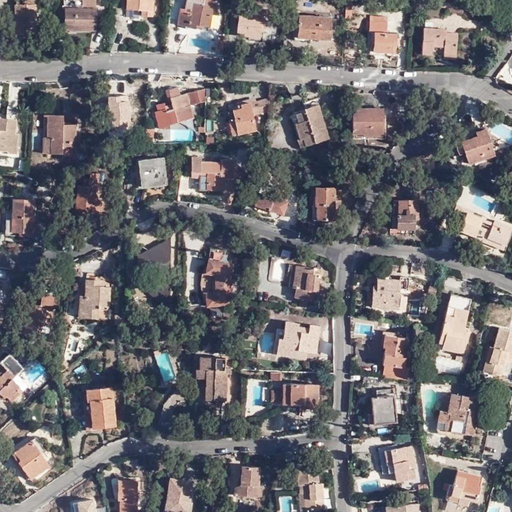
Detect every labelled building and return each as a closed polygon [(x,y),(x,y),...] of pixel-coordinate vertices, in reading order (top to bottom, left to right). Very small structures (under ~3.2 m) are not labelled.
[(11,0),(12,28),(32,28),(31,0),(11,0)] [(72,16),(71,21),(93,23),(95,0),(63,0),(62,15),(72,16)] [(150,0),(123,0),(124,2),(140,3),(140,8),(150,9),(150,0)] [(175,27),(192,31),(193,26),(200,27),(207,28),(213,0),(200,0),(200,4),(190,3),(188,14),(179,12),(175,27)] [(236,29),(258,31),(259,18),(263,18),(265,4),(253,2),(253,8),(237,7),(236,29)] [(328,12),(299,9),(299,20),(296,20),(295,32),(326,34),(328,12)] [(386,12),(367,11),(367,23),(372,24),(371,42),(390,43),(395,43),(396,25),(386,24),(386,12)] [(442,39),(441,46),(454,46),(456,27),(444,25),(444,23),(422,20),(420,47),(431,48),(432,39),(442,39)] [(166,118),(192,111),(188,98),(203,94),(203,81),(178,88),(176,80),(163,83),(165,92),(168,91),(171,103),(163,105),(166,118)] [(109,114),(109,121),(127,121),(127,89),(117,89),(117,96),(100,97),(101,114),(109,114)] [(226,105),(231,128),(254,123),(251,108),(267,105),(268,91),(238,97),(239,97),(239,101),(236,102),(230,103),(231,104),(226,105)] [(315,97),(304,101),(305,104),(295,107),(305,138),(327,130),(315,97)] [(49,139),(62,140),(63,133),(73,133),(74,109),(63,108),(63,99),(47,98),(46,120),(42,120),(41,138),(49,139)] [(350,127),(383,127),(383,102),(351,102),(350,127)] [(0,147),(9,148),(10,128),(7,128),(7,115),(0,114),(0,147)] [(471,122),(464,126),(466,130),(443,145),(448,153),(454,149),(459,156),(483,139),(471,122)] [(163,147),(133,151),(137,182),(167,176),(163,147)] [(197,165),(205,165),(204,183),(219,184),(219,170),(223,171),(231,171),(232,152),(219,152),(219,155),(199,154),(199,150),(189,150),(189,165),(197,165)] [(25,165),(25,153),(18,153),(17,164),(25,165)] [(205,165),(197,165),(197,183),(204,183),(205,165)] [(511,175),(506,169),(501,173),(507,179),(509,177),(511,180),(511,175)] [(69,203),(98,206),(99,192),(93,191),(94,177),(76,175),(75,181),(72,180),(69,203)] [(256,187),(251,200),(279,209),(287,187),(272,181),(268,191),(256,187)] [(315,214),(332,212),(332,202),(335,201),(336,192),(330,192),(330,183),(313,184),(315,214)] [(416,211),(415,192),(398,193),(399,208),(394,209),(395,222),(410,221),(409,211),(416,211)] [(30,220),(29,195),(9,195),(8,220),(4,220),(5,230),(37,230),(37,219),(30,220)] [(458,225),(473,231),(477,220),(480,213),(465,207),(458,225)] [(478,234),(492,240),(495,235),(504,238),(511,221),(502,217),(500,220),(491,217),(488,225),(483,222),(478,234)] [(472,232),(478,234),(483,222),(477,220),(473,231),(472,232)] [(495,235),(492,240),(502,244),(504,238),(495,235)] [(133,277),(167,307),(168,284),(154,274),(154,266),(170,258),(169,240),(155,246),(158,252),(150,256),(148,250),(135,255),(133,277)] [(232,263),(208,260),(206,272),(214,274),(215,292),(205,294),(206,307),(232,303),(232,263)] [(308,295),(320,297),(323,283),(318,282),(319,269),(313,268),(314,263),(292,260),(289,281),(295,283),(295,293),(300,294),(308,295)] [(79,311),(93,312),(93,304),(104,305),(106,281),(98,281),(98,272),(83,271),(81,289),(79,311)] [(202,294),(205,294),(215,292),(214,274),(206,272),(202,272),(201,277),(201,283),(201,288),(202,294)] [(373,300),(399,304),(400,292),(409,293),(412,277),(402,275),(402,277),(382,274),(380,286),(376,285),(373,300)] [(430,280),(429,280),(427,288),(435,289),(437,281),(430,280)] [(38,288),(38,299),(51,300),(51,289),(38,288)] [(450,289),(445,310),(451,312),(453,303),(468,307),(471,294),(450,289)] [(308,295),(300,294),(299,302),(306,303),(308,295)] [(51,300),(38,299),(23,298),(22,308),(26,308),(24,328),(39,329),(40,319),(48,320),(51,300)] [(451,312),(445,310),(438,337),(442,338),(440,343),(462,348),(467,332),(457,329),(458,326),(462,327),(468,307),(453,303),(451,312)] [(93,304),(93,312),(104,313),(104,305),(93,304)] [(321,320),(310,320),(310,328),(299,327),(299,321),(285,321),(285,329),(280,329),(279,350),(313,352),(313,346),(320,346),(321,320)] [(511,347),(511,326),(499,322),(494,342),(492,342),(484,366),(501,371),(506,355),(509,356),(511,347)] [(386,359),(383,373),(406,378),(409,364),(403,363),(404,359),(403,359),(405,347),(407,335),(386,330),(383,343),(387,344),(383,359),(386,359)] [(432,358),(434,350),(428,348),(426,357),(432,358)] [(10,397),(18,390),(14,385),(17,382),(12,376),(24,366),(9,350),(1,359),(8,366),(3,372),(0,370),(0,390),(3,394),(5,392),(10,397)] [(168,351),(156,355),(164,381),(176,377),(168,351)] [(204,396),(225,397),(226,369),(224,368),(224,354),(200,353),(200,365),(206,366),(205,375),(204,396)] [(206,366),(200,365),(196,365),(196,375),(205,375),(206,366)] [(278,377),(279,367),(267,367),(267,377),(278,377)] [(380,373),(363,370),(362,379),(378,382),(380,373)] [(112,379),(84,382),(85,393),(90,393),(92,418),(115,416),(112,379)] [(315,405),(315,381),(281,381),(281,404),(300,404),(300,406),(315,405)] [(376,386),(377,394),(393,392),(392,384),(376,386)] [(279,389),(270,389),(270,400),(279,400),(279,389)] [(446,426),(471,432),(473,421),(470,420),(476,395),(451,389),(448,407),(440,406),(435,428),(445,431),(446,426)] [(393,392),(377,394),(372,394),(374,410),(367,410),(369,421),(396,418),(393,392)] [(90,393),(85,393),(82,394),(86,425),(93,424),(93,421),(115,419),(115,416),(92,418),(90,393)] [(33,441),(39,436),(34,430),(11,446),(18,455),(16,457),(27,473),(47,459),(44,455),(33,441)] [(40,436),(39,436),(33,441),(44,455),(50,450),(40,436)] [(383,470),(388,470),(383,448),(397,445),(396,442),(378,445),(383,470)] [(416,475),(410,442),(383,448),(388,470),(394,469),(396,479),(416,475)] [(302,491),(299,491),(300,508),(325,506),(323,479),(319,479),(317,458),(297,459),(298,480),(302,480),(302,491)] [(233,493),(256,495),(259,465),(241,464),(240,482),(234,485),(233,493)] [(444,496),(466,502),(468,497),(475,499),(482,474),(457,467),(452,482),(448,481),(444,496)] [(137,471),(116,470),(115,495),(120,496),(119,508),(136,509),(137,471)] [(191,475),(169,472),(167,496),(172,495),(171,505),(183,507),(184,497),(189,497),(191,475)] [(213,499),(210,511),(217,511),(218,505),(224,506),(225,501),(213,499)] [(417,511),(416,499),(386,502),(387,511),(417,511)]
